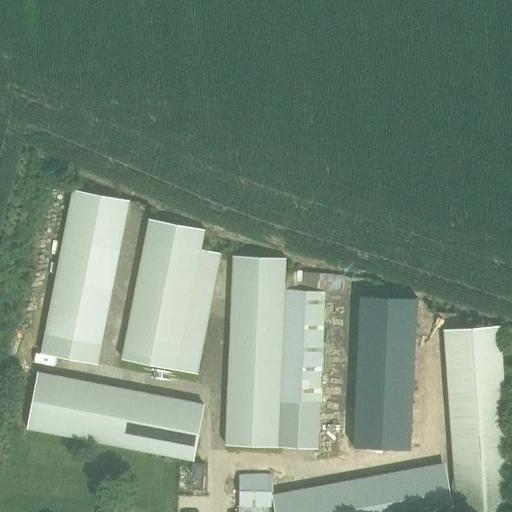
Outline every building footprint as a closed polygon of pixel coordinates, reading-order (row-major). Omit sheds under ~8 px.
[(72,189),(40,353),(98,364),(130,200),(72,189)] [(199,374),(201,359),(221,252),(202,249),(205,229),(148,219),(122,359),(199,374)] [(318,447),(319,422),(327,273),(286,271),(286,258),(233,255),(228,400),(227,445),(318,447)] [(418,298),(360,296),(353,447),(411,450),(418,298)] [(455,511),(511,511),(511,502),(500,326),(443,330),(455,511)] [(26,429),(142,451),(193,461),(205,403),(38,371),(26,429)] [(192,462),(191,490),(202,490),(204,463),(192,462)] [(152,471),(138,471),(138,493),(152,493),(152,471)] [(271,511),(271,492),(273,491),(271,475),(240,474),(228,474),(228,496),(239,496),(238,511),(271,511)]
